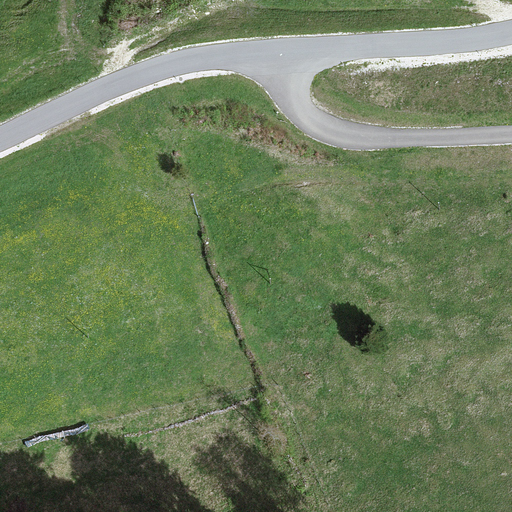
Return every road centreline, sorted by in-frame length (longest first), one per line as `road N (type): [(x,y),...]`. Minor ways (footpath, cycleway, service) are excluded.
road 1 (tertiary): [(511,31),(173,63),(0,138)]
road 2 (track): [(511,134),(364,136),(322,126),(296,104),(274,50)]
road 3 (track): [(511,168),(447,178),(256,180)]
